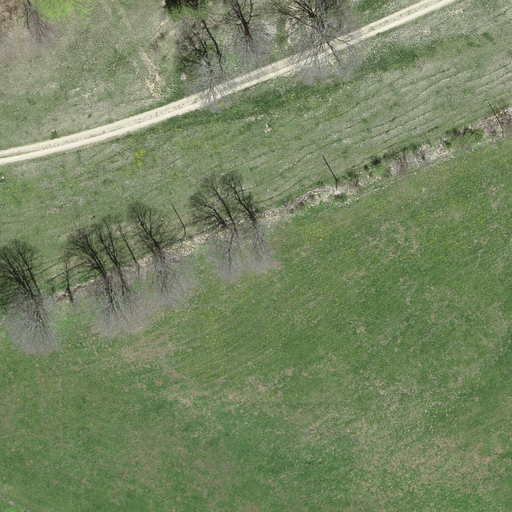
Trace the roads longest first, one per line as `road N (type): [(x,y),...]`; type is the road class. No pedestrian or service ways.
road 1 (track): [(0,156),(170,109),(438,0)]
road 2 (track): [(511,42),(254,101),(170,109)]
